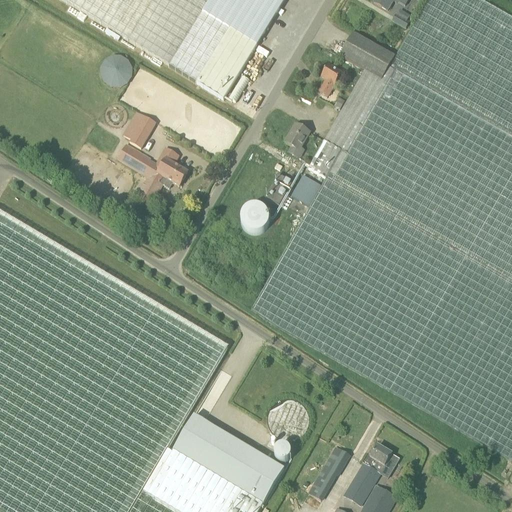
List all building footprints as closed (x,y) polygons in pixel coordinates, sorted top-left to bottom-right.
[(285,3),(286,0),(58,0),(224,102),(285,3)] [(428,0),(395,59),(353,35),(339,58),(365,73),(308,171),(326,181),(251,312),(278,330),(511,463),(511,19),(478,0),(428,0)] [(409,0),(376,0),(374,4),(387,12),(393,2),(397,4),(398,3),(405,7),(409,0)] [(409,25),(396,17),(392,23),(406,31),(409,25)] [(109,93),(135,80),(122,55),(97,68),(109,93)] [(342,76),(328,67),(321,79),(326,82),(319,94),(328,99),(342,76)] [(228,101),(236,105),(249,81),(242,77),(228,101)] [(339,99),(334,108),(340,112),(345,103),(339,99)] [(141,151),(156,125),(136,113),(123,137),(130,141),(129,144),(141,151)] [(310,135),(296,127),(285,145),(292,149),(288,155),(298,161),(303,153),(300,152),(310,135)] [(179,188),(188,174),(174,166),(179,157),(166,150),(157,166),(150,162),(151,161),(126,147),(118,161),(148,179),(136,200),(150,208),(163,187),(165,188),(169,182),(179,188)] [(293,184),(278,176),(264,200),(279,208),(293,184)] [(303,178),(291,198),(308,208),(320,187),(303,178)] [(250,210),(244,233),(260,237),(265,214),(250,210)] [(0,511),(258,511),(284,471),(194,417),(172,454),(167,452),(228,350),(0,214),(0,511)] [(268,460),(282,466),(288,452),(274,445),(268,460)] [(365,467),(380,475),(384,468),(392,456),(377,447),(371,457),(368,456),(362,465),(365,467)] [(336,449),(331,458),(323,471),(337,479),(350,457),(336,449)] [(339,511),(337,511),(336,511),(390,511),(398,499),(376,487),(361,511),(339,511)]
